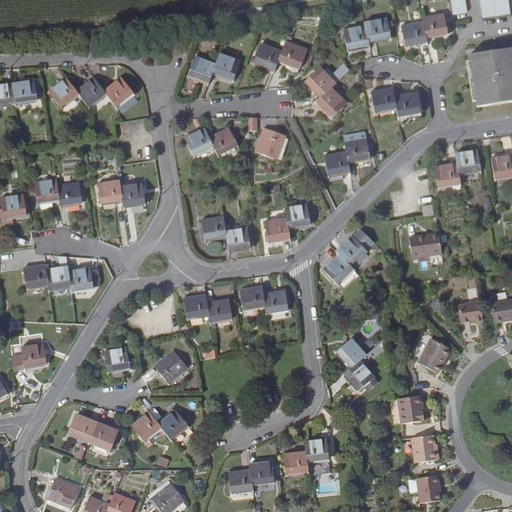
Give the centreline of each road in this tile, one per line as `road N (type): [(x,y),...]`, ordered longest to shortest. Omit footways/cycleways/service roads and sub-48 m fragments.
road 1 (residential): [(231,440),(300,416),(315,398),(302,254)]
road 2 (residential): [(158,113),(147,77),(117,56),(2,61)]
road 3 (residential): [(442,135),(405,151),(302,254)]
road 4 (residential): [(476,475),(454,444),(453,396),(467,372),(511,347)]
road 5 (residential): [(154,232),(171,193),(158,113)]
road 6 (residential): [(442,135),(436,77),(373,64)]
road 7 (residential): [(53,392),(119,289)]
road 8 (residential): [(158,113),(278,102)]
